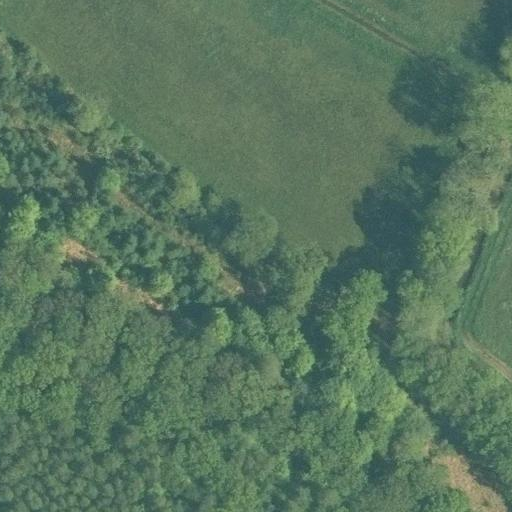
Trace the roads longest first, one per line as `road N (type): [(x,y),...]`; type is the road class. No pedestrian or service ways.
road 1 (track): [(511,136),(286,0)]
road 2 (track): [(511,377),(478,350),(470,322),(511,222)]
